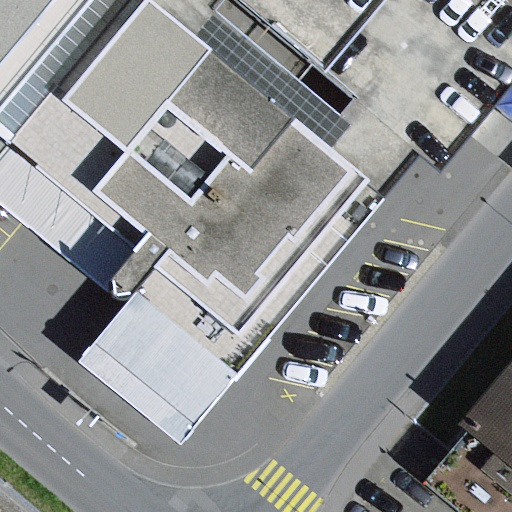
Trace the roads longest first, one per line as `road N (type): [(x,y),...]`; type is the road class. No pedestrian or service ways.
road 1 (residential): [(511,225),(275,511)]
road 2 (residential): [(0,402),(134,511)]
